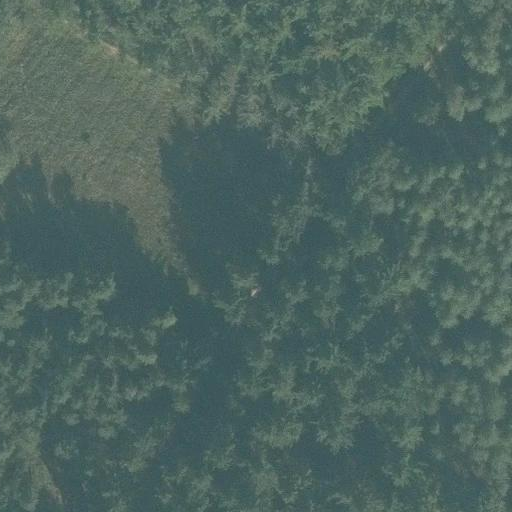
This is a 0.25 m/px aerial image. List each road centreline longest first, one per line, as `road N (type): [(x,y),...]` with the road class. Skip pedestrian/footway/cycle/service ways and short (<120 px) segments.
road 1 (track): [(477,0),(110,499)]
road 2 (track): [(190,511),(0,481)]
